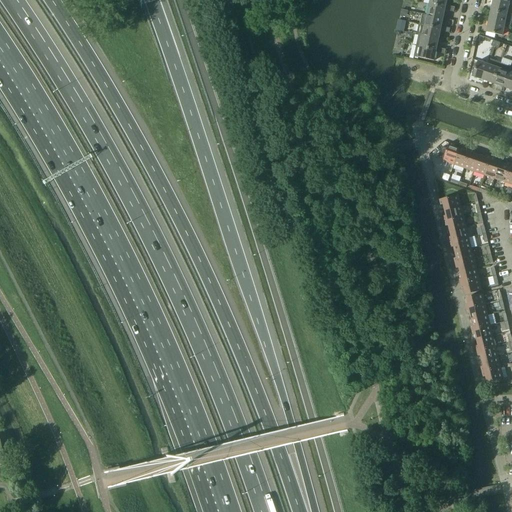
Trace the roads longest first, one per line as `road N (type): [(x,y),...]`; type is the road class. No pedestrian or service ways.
road 1 (motorway): [(266,511),(151,232),(12,0)]
road 2 (motorway): [(301,511),(226,314),(176,210),(54,0)]
road 3 (motorway): [(312,511),(266,340),(151,0)]
road 4 (motorway): [(0,39),(125,255),(231,511)]
road 5 (residential): [(511,108),(453,85),(471,0)]
